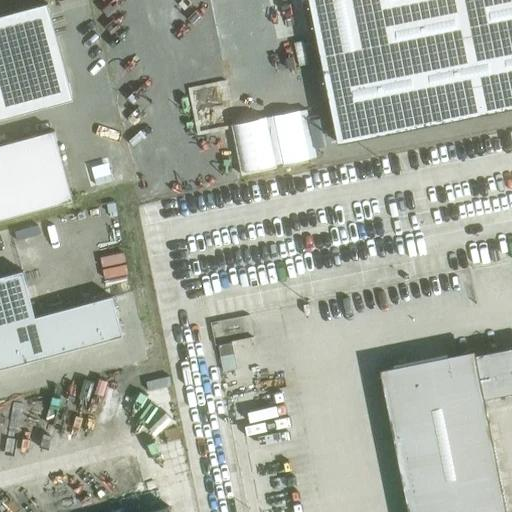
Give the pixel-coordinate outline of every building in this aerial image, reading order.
[(511,0),(309,0),(338,143),(511,108),(511,0)] [(0,119),(74,99),(48,4),(48,3),(0,16),(0,119)] [(326,156),(317,107),(267,116),(276,165),(326,156)] [(0,219),(73,199),(55,130),(0,144),(0,219)] [(198,315),(246,308),(229,203),(182,210),(198,315)] [(36,316),(23,270),(0,276),(0,368),(124,335),(113,295),(36,316)] [(233,353),(231,342),(217,344),(219,356),(233,353)] [(507,511),(485,398),(511,392),(511,347),(448,360),(448,355),(380,369),(409,511),(507,511)]
